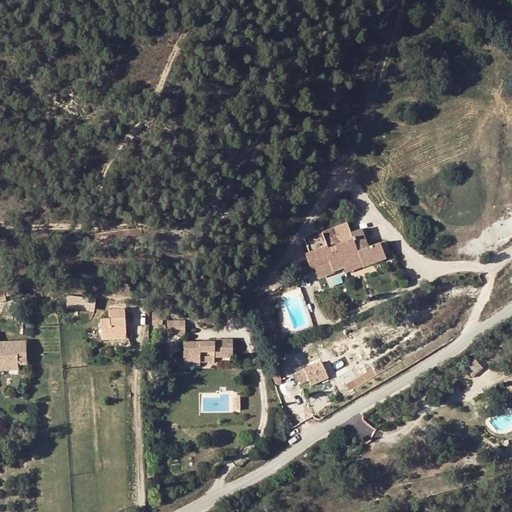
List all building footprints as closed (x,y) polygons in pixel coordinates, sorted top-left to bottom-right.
[(361,230),(352,234),(348,224),(322,234),(323,236),(309,241),(313,252),(306,256),(312,269),(313,268),(318,279),(333,274),(332,273),(343,268),(360,261),(363,267),(385,259),(386,258),(379,244),(369,249),(361,230)] [(385,259),(389,269),(395,267),(392,256),(386,258),(385,259)] [(360,261),(343,268),(347,274),(363,267),(360,261)] [(2,291),(4,299),(11,297),(8,289),(2,291)] [(68,305),(93,308),(94,300),(68,297),(68,305)] [(99,320),(101,340),(125,339),(124,310),(108,310),(108,320),(99,320)] [(162,327),(163,316),(153,315),(153,327),(162,327)] [(168,337),(186,337),(186,322),(168,322),(168,337)] [(199,357),(214,358),(232,358),(233,342),(215,342),(215,344),(184,344),(184,362),(199,363),(199,357)] [(0,366),(2,367),(2,372),(19,372),(19,367),(27,366),(26,343),(0,343),(0,366)] [(476,376),(490,365),(482,357),(468,369),(476,376)] [(308,382),(311,386),(328,379),(321,363),(295,374),(300,385),(308,382)] [(277,373),(272,376),(277,385),(282,383),(280,379),(277,373)]
